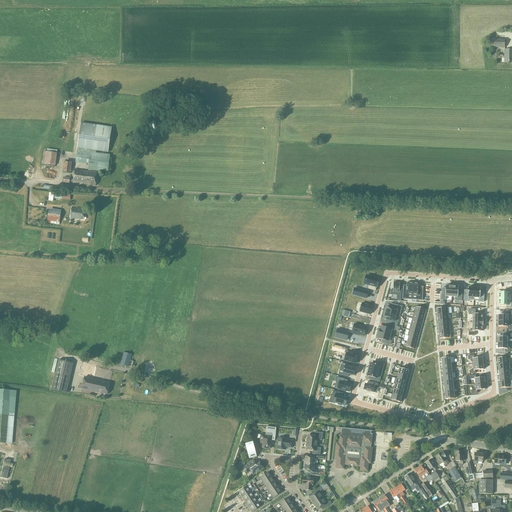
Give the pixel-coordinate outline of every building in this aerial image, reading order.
[(493,48),(505,48),(505,40),(493,40),(493,48)] [(81,123),(78,141),(75,162),(79,163),(89,164),(88,170),(108,173),(110,155),(96,153),(96,151),(108,153),(112,128),(81,123)] [(44,164),(55,166),(57,153),(46,152),(44,164)] [(63,172),(71,172),(71,161),(63,160),(63,172)] [(75,170),(73,183),(95,186),(97,173),(75,170)] [(85,210),(72,208),(70,219),(83,220),(85,210)] [(47,223),(59,223),(59,211),(47,210),(47,223)] [(367,276),(365,284),(369,285),(368,289),(375,291),(376,287),(378,287),(380,279),(367,276)] [(390,291),(389,295),(397,295),(397,301),(401,302),(402,289),(399,289),(400,283),(394,282),(393,291),(390,291)] [(403,290),(402,299),(412,300),(413,283),(407,283),(407,286),(406,290),(403,290)] [(413,283),(412,300),(422,301),(423,291),(419,291),(420,287),(420,284),(413,283)] [(442,294),(441,300),(446,300),(446,297),(452,297),(452,285),(448,285),(448,286),(446,286),(446,288),(445,294),(442,294)] [(452,285),(452,297),(455,297),(455,301),(461,301),(462,295),(458,295),(458,289),(458,287),(456,286),(456,285),(452,285)] [(475,288),(474,301),(479,301),(479,302),(484,302),(484,296),(480,296),(480,291),(481,288),(475,288)] [(358,289),(356,296),(366,298),(368,292),(358,289)] [(499,293),(499,299),(509,299),(509,295),(511,295),(511,289),(507,289),(507,293),(499,293)] [(499,299),(498,305),(506,305),(506,309),(511,308),(511,302),(509,303),(509,299),(499,299)] [(362,303),(360,312),(370,314),(373,306),(362,303)] [(385,309),(384,313),(396,316),(397,312),(400,313),(402,307),(394,305),(393,308),(389,307),(387,307),(386,309),(385,309)] [(415,307),(414,313),(424,315),(425,309),(415,307)] [(469,309),(469,315),(473,315),(473,323),(483,323),(483,319),(483,314),(475,314),(475,310),(469,309)] [(384,313),(383,317),(384,317),(384,319),(386,320),(390,321),(389,324),(389,325),(396,326),(395,327),(397,327),(398,321),(395,320),(396,316),(384,313)] [(414,313),(412,319),(422,321),(424,315),(414,313)] [(412,319),(411,324),(420,327),(422,321),(412,319)] [(469,330),(469,336),(475,336),(475,331),(482,331),(483,326),(483,323),(473,323),(473,330),(469,330)] [(354,324),(352,334),(358,335),(358,334),(365,336),(367,328),(363,327),(363,326),(354,324)] [(380,330),(379,333),(391,336),(393,331),(394,331),(395,327),(396,326),(389,325),(389,324),(387,324),(386,328),(385,328),(381,327),(380,330)] [(411,324),(409,330),(419,333),(420,327),(411,324)] [(337,329),(335,337),(347,340),(349,332),(337,329)] [(409,330),(407,336),(409,337),(417,339),(419,333),(409,330)] [(379,336),(378,339),(382,340),(384,340),(383,343),(390,345),(391,342),(390,341),(391,336),(379,333),(378,336),(379,336)] [(333,345),(332,350),(344,353),(346,348),(333,345)] [(120,364),(128,366),(131,355),(123,353),(120,364)] [(346,353),(344,361),(356,364),(356,363),(357,363),(358,360),(357,360),(358,356),(355,356),(355,355),(350,354),(346,353)] [(73,363),(59,360),(52,390),(66,393),(73,363)] [(369,367),(368,370),(379,373),(380,370),(383,370),(384,364),(378,363),(377,366),(371,364),(370,367),(369,367)] [(341,364),(340,369),(344,370),(343,375),(348,377),(349,374),(354,376),(355,373),(354,373),(355,368),(348,366),(348,365),(341,364)] [(399,368),(397,374),(399,374),(407,376),(409,371),(399,368)] [(368,370),(367,373),(368,374),(367,376),(374,378),(373,381),(379,383),(381,377),(378,376),(379,373),(368,370)] [(110,383),(84,377),(81,389),(107,395),(110,383)] [(337,377),(336,382),(339,383),(338,388),(338,389),(349,392),(351,385),(347,383),(344,383),(345,379),(337,377)] [(395,378),(393,384),(395,384),(404,387),(406,381),(397,379),(395,378)] [(365,384),(364,390),(367,391),(370,392),(373,393),(374,390),(376,390),(378,384),(368,381),(367,385),(365,384)] [(15,391),(0,389),(0,443),(11,444),(15,391)] [(333,391),(332,395),(335,396),(333,403),(338,404),(338,405),(341,406),(341,405),(346,406),(347,402),(346,402),(347,398),(340,396),(341,393),(333,391)] [(392,394),(390,400),(400,402),(402,397),(393,395),(393,394),(392,394)] [(341,436),(339,435),(339,444),(336,443),(335,460),(337,460),(336,468),(344,469),(344,465),(346,465),(358,467),(358,466),(360,467),(360,471),(368,472),(368,464),(371,464),(372,448),(371,448),(371,444),(372,444),(372,436),(372,434),(373,434),(371,434),(371,431),(373,431),(337,428),(341,428),(341,436)] [(307,443),(317,444),(317,440),(322,441),(323,433),(315,432),(314,436),(308,436),(307,438),(306,439),(306,441),(307,442),(307,443)] [(263,448),(271,449),(272,440),(272,436),(266,435),(263,435),(259,435),(258,435),(258,439),(261,439),(260,443),(263,443),(263,448)] [(292,448),(293,441),(286,440),(286,439),(278,438),(277,449),(285,450),(285,447),(292,448)] [(245,447),(245,448),(245,449),(246,450),(247,450),(250,458),(256,456),(256,453),(261,451),(255,440),(252,442),(253,444),(246,445),(246,446),(245,446),(245,447)] [(313,454),(317,455),(320,455),(321,448),(316,448),(317,444),(307,443),(307,444),(306,444),(306,446),(307,447),(306,450),(313,451),(313,454)] [(443,452),(441,454),(441,453),(436,456),(438,459),(436,461),(439,466),(444,463),(445,465),(448,463),(447,460),(445,458),(446,457),(443,452)] [(474,454),(473,464),(476,464),(476,462),(482,462),(483,454),(474,454)] [(494,464),(505,465),(506,457),(495,456),(494,464)] [(304,464),(315,465),(316,458),(306,457),(305,461),(304,464)] [(435,472),(438,470),(431,460),(426,463),(430,470),(433,469),(435,472)] [(254,475),(264,469),(259,462),(254,466),(251,462),(244,467),(248,473),(251,471),(254,475)] [(471,462),(467,463),(470,474),(468,475),(470,480),(477,479),(476,474),(474,474),(471,462)] [(315,465),(304,464),(304,467),(305,467),(304,471),(312,472),(312,475),(319,476),(319,472),(314,471),(315,465)] [(425,468),(423,469),(421,466),(415,470),(419,476),(422,481),(430,476),(425,468)] [(448,471),(454,481),(455,481),(455,483),(462,479),(458,473),(459,472),(456,467),(448,471)] [(492,470),(483,471),(484,479),(493,479),(492,470)] [(261,485),(272,477),(269,472),(260,478),(259,477),(257,479),(258,481),(261,479),(263,482),(260,484),(261,485)] [(430,475),(435,483),(440,479),(436,472),(430,475)] [(407,475),(405,477),(408,482),(411,487),(409,488),(410,490),(411,491),(413,490),(416,488),(417,490),(418,492),(420,490),(423,488),(421,486),(420,483),(419,484),(417,485),(417,484),(416,483),(415,482),(414,481),(414,480),(412,477),(410,474),(407,475)] [(275,482),(272,477),(261,485),(261,486),(264,484),(266,487),(263,489),(264,490),(275,482)] [(305,490),(312,491),(312,486),(313,486),(313,478),(303,477),(303,485),(306,485),(305,490)] [(339,497),(348,491),(344,485),(342,487),(337,479),(328,484),(332,491),(335,489),(339,497)] [(493,494),(493,480),(479,480),(479,494),(493,494)] [(424,481),(421,484),(426,493),(430,498),(434,495),(431,490),(430,490),(424,481)] [(443,484),(454,500),(458,497),(448,481),(443,484)] [(279,487),(275,482),(264,490),(265,491),(267,489),(269,492),(267,494),(267,495),(279,487)] [(241,490),(239,492),(240,494),(242,497),(245,495),(248,493),(251,491),(250,490),(248,487),(250,486),(251,485),(250,484),(250,483),(247,485),(247,486),(246,487),(245,485),(244,486),(243,486),(244,488),(241,490)] [(401,484),(395,488),(401,497),(400,498),(401,499),(402,501),(403,500),(404,501),(405,500),(403,496),(405,495),(403,492),(405,490),(401,484)] [(279,487),(267,495),(268,496),(271,494),(274,498),(282,493),(279,487)] [(313,504),(322,498),(319,493),(323,490),(320,487),(312,492),(312,493),(315,491),(316,493),(310,497),(312,501),(311,502),(313,504)] [(245,495),(242,497),(244,499),(246,502),(248,500),(251,498),(254,496),(254,495),(253,494),(252,492),(253,491),(254,490),(254,489),(253,488),(250,490),(251,491),(248,493),(245,495)] [(401,497),(395,488),(390,492),(394,498),(397,496),(399,500),(401,499),(400,498),(401,497)] [(248,500),(246,502),(247,504),(249,507),(252,505),(255,503),(258,501),(257,500),(256,499),(255,497),(258,496),(257,494),(256,493),(254,495),(254,496),(251,498),(248,500)] [(384,495),(379,499),(385,508),(383,509),(385,511),(387,511),(388,511),(389,511),(386,507),(387,507),(385,504),(388,501),(384,495)] [(280,510),(292,502),(288,497),(280,503),(282,507),(280,509),(280,510)] [(252,505),(249,507),(251,510),(252,511),(253,511),(257,509),(261,507),(260,504),(259,502),(260,502),(261,501),(261,499),(260,498),(259,499),(257,500),(258,501),(255,503),(252,505)] [(322,498),(313,504),(315,507),(316,506),(318,510),(325,506),(326,508),(332,504),(330,501),(326,504),(322,498)] [(379,499),(373,503),(377,509),(379,511),(383,509),(385,508),(379,499)] [(288,511),(295,508),(292,502),(280,510),(281,511),(284,509),(285,511),(288,511)]
